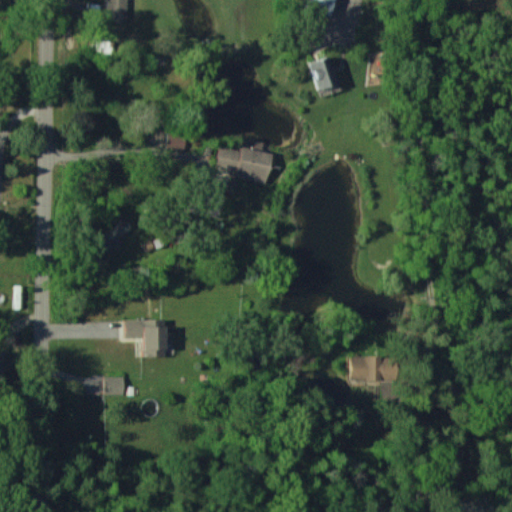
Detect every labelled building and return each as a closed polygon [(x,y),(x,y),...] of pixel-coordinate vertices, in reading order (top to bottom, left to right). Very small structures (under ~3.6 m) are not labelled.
[(126,22),(126,0),(106,0),(106,21),(126,22)] [(329,16),(332,0),(303,0),(297,28),(316,33),(321,14),(329,16)] [(315,89),(335,83),(326,55),(307,61),(315,89)] [(184,148),(183,134),(166,135),(166,149),(184,148)] [(265,182),(271,152),(256,149),(258,141),(252,140),(250,147),(240,145),(239,149),(219,145),(215,165),(235,169),(233,176),(265,182)] [(115,224),(94,239),(99,247),(95,250),(100,257),(121,242),(118,237),(132,227),(122,213),(113,220),(115,224)] [(162,318),(121,319),(122,337),(135,337),(135,355),(162,354),(162,318)] [(348,379),(393,380),(394,356),(349,355),(348,379)] [(123,375),(103,376),(103,393),(123,393),(123,375)]
